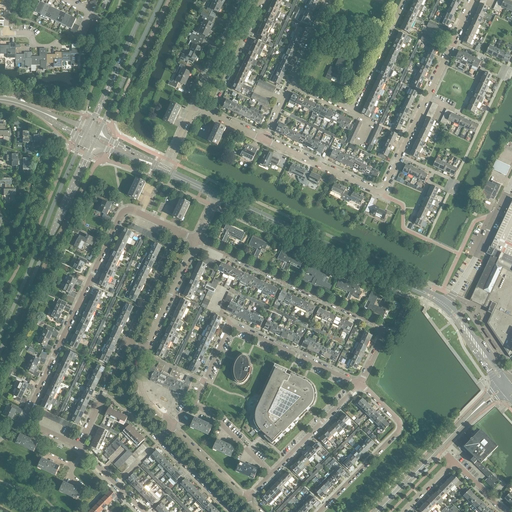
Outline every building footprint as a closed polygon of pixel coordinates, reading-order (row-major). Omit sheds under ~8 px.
[(309,0),(307,0),(306,5),(308,6),(315,9),(318,4),(311,1),(309,0)] [(506,0),(504,0),(504,1),(503,4),(501,7),(507,9),(510,2),(506,1),(506,0)] [(35,12),(41,14),(45,4),(40,2),(35,12)] [(204,9),(202,12),(210,16),(211,13),(216,15),(217,12),(219,13),(222,7),(223,8),(224,8),(222,7),(211,2),(206,11),(204,9)] [(280,6),(272,2),(270,7),(278,11),(280,6)] [(422,5),(414,2),(411,7),(422,12),(424,6),(422,5)] [(452,2),(449,8),(456,11),(458,5),(452,2)] [(488,7),(485,6),(479,3),(478,5),(480,6),(478,9),(485,12),(488,7)] [(51,7),(45,4),(41,14),(46,17),(51,7)] [(308,6),(306,11),(313,15),(315,9),(308,6)] [(56,9),(51,7),(46,17),(51,19),(56,9)] [(278,11),(270,7),(267,13),(277,18),(278,18),(280,12),(278,11)] [(422,12),(411,7),(409,13),(416,16),(419,18),(422,12)] [(449,8),(447,14),(453,17),(456,11),(449,8)] [(56,22),(61,12),(56,9),(51,19),(56,22)] [(485,12),(478,9),(477,13),(475,12),(474,14),(483,18),(485,12)] [(306,11),(303,17),(310,20),(313,15),(306,11)] [(61,24),(66,14),(61,12),(56,22),(61,24)] [(203,16),(199,25),(200,26),(212,32),(212,31),(211,31),(214,25),(211,23),(212,20),(209,19),(210,16),(202,12),(201,15),(203,16)] [(277,18),(267,13),(264,18),(273,22),(272,22),(275,24),(276,21),(275,21),(277,18)] [(416,16),(409,13),(406,19),(414,22),(416,16)] [(67,27),(71,17),(66,14),(61,24),(67,27)] [(443,15),(441,18),(444,19),(450,22),(451,20),(452,21),(454,17),(453,17),(447,14),(445,16),(443,15)] [(483,18),(474,14),(473,16),(475,17),(473,20),(480,23),(483,18)] [(300,15),(298,21),(301,22),(308,26),(310,20),(303,17),(300,15)] [(72,29),(73,26),(74,24),(76,19),(71,17),(67,27),(72,29)] [(264,18),(262,24),(272,29),(273,29),(274,27),(275,24),(272,22),(273,22),(264,18)] [(441,18),(439,24),(441,25),(446,27),(448,28),(450,22),(444,19),(441,18)] [(414,22),(406,19),(403,24),(411,28),(414,22)] [(480,23),(473,20),(471,24),(470,23),(469,25),(477,29),(480,23)] [(272,29),(262,24),(259,29),(269,34),(270,34),(271,32),(270,32),(272,29)] [(411,28),(403,24),(401,30),(408,33),(411,28)] [(298,28),(296,33),(303,36),(305,31),(304,30),(305,27),(300,25),(298,28)] [(477,29),(469,25),(468,27),(469,28),(468,31),(475,34),(477,29)] [(192,33),(191,36),(199,40),(200,37),(203,39),(205,36),(208,37),(211,31),(212,32),(200,26),(196,35),(192,33)] [(269,34),(259,29),(257,35),(256,38),(266,43),(268,38),(268,37),(269,34)] [(475,34),(468,31),(466,35),(465,34),(464,36),(472,40),(475,34)] [(296,33),(293,38),(300,42),(303,36),(296,33)] [(399,33),(396,38),(404,42),(407,36),(399,33)] [(192,40),(188,49),(201,56),(201,55),(200,55),(202,49),(199,47),(201,44),(197,43),(199,40),(191,36),(190,39),(192,40)] [(472,40),(464,36),(463,38),(465,39),(463,42),(470,46),(472,40)] [(293,38),(291,44),(298,47),(300,42),(293,38)] [(396,38),(394,44),(401,48),(403,44),(406,45),(406,43),(404,42),(396,38)] [(254,40),(252,46),(263,51),(265,45),(254,40)] [(0,47),(0,53),(0,54),(8,54),(8,58),(16,58),(16,55),(16,44),(11,44),(11,46),(9,46),(0,46),(0,48),(0,47)] [(291,44),(288,49),(295,53),(298,47),(291,44)] [(394,44),(391,50),(399,53),(401,48),(394,44)] [(72,53),(62,53),(62,61),(67,61),(72,61),(72,66),(78,66),(78,57),(79,57),(79,49),(82,49),(82,45),(79,45),(79,49),(72,49),(72,53)] [(263,51),(252,46),(249,51),(257,55),(260,56),(263,51)] [(491,56),(495,48),(489,46),(486,53),(491,56)] [(286,48),(283,53),(285,55),(293,58),(295,53),(288,49),(286,48)] [(435,56),(437,51),(431,48),(428,53),(435,56)] [(497,58),(500,51),(495,48),(491,56),(497,58)] [(183,54),(180,61),(187,64),(189,61),(193,63),(194,60),(196,61),(199,55),(201,56),(188,49),(185,55),(183,54)] [(391,50),(388,55),(396,59),(399,53),(391,50)] [(257,55),(249,51),(247,57),(255,60),(257,55)] [(460,64),(465,53),(463,52),(463,53),(459,51),(454,61),(460,64)] [(502,61),(506,54),(500,51),(497,58),(502,61)] [(16,58),(16,63),(25,63),(25,68),(32,68),(32,65),(32,57),(32,53),(26,53),(26,55),(16,55),(16,58)] [(57,55),(47,55),(47,63),(54,63),(54,68),(62,68),(62,64),(62,61),(62,53),(57,53),(57,55)] [(432,62),(435,56),(428,53),(426,59),(432,62)] [(465,66),(467,64),(470,57),(467,55),(467,54),(465,53),(460,64),(465,66)] [(325,78),(331,81),(333,77),(336,78),(341,68),(345,69),(348,62),(354,65),(352,68),(359,72),(364,63),(345,54),(343,59),(339,57),(334,68),(330,67),(325,78)] [(508,63),(511,56),(506,54),(502,61),(508,63)] [(40,57),(32,57),(32,65),(32,68),(32,70),(32,71),(36,71),(36,70),(36,65),(41,65),(41,70),(47,70),(47,63),(47,55),(42,55),(42,57),(40,57)] [(285,55),(283,60),(290,63),(293,58),(285,55)] [(388,55),(386,61),(394,65),(396,59),(388,55)] [(255,60),(247,57),(244,62),(255,67),(257,62),(255,60)] [(472,66),(476,58),(474,57),(473,58),(470,57),(467,64),(472,66)] [(429,67),(432,62),(426,59),(423,58),(420,63),(423,64),(429,67)] [(478,59),(476,58),(472,66),(477,69),(481,62),(477,60),(478,59)] [(283,60),(280,66),(287,69),(288,68),(290,63),(283,60)] [(181,65),(176,74),(188,79),(190,80),(190,79),(188,79),(191,73),(189,72),(190,70),(189,70),(189,69),(191,69),(186,67),(187,64),(180,61),(178,64),(181,65)] [(386,61),(383,67),(391,70),(394,65),(386,61)] [(255,67),(244,62),(242,67),(250,71),(252,72),(255,67)] [(278,64),(275,70),(278,71),(285,74),(287,69),(280,66),(278,64)] [(427,73),(429,67),(423,64),(420,70),(427,73)] [(250,71),(242,67),(239,73),(247,77),(250,71)] [(381,72),(379,75),(387,79),(387,78),(390,79),(394,71),(391,70),(383,67),(381,72)] [(275,70),(273,75),(275,76),(282,80),(285,74),(278,71),(275,70)] [(424,79),(427,73),(420,70),(418,76),(424,79)] [(492,75),(483,71),(482,73),(484,74),(482,78),(489,81),(492,75)] [(247,77),(239,73),(237,78),(244,82),(247,77)] [(170,81),(168,85),(176,88),(178,85),(179,82),(180,83),(182,84),(185,85),(188,79),(176,74),(172,83),(170,81)] [(272,75),(270,80),(280,85),(282,80),(275,76),(273,75),(272,75)] [(379,75),(377,81),(384,84),(387,79),(379,75)] [(421,84),(424,79),(418,76),(415,81),(421,84)] [(244,82),(237,78),(234,84),(242,87),(244,82)] [(489,81),(482,78),(480,81),(479,80),(478,82),(486,86),(489,81)] [(377,81),(374,86),(382,90),(384,84),(377,81)] [(419,90),(421,84),(415,81),(412,87),(419,90)] [(486,86),(478,82),(477,84),(478,85),(477,89),(484,92),(486,86)] [(242,87),(234,84),(231,89),(242,94),(244,91),(247,93),(248,90),(245,89),(242,87)] [(374,86),(371,92),(379,95),(382,97),(384,91),(382,90),(374,86)] [(484,92),(477,89),(475,92),(474,91),(473,93),(481,97),(484,92)] [(415,98),(417,93),(411,90),(408,95),(415,98)] [(371,92),(369,97),(376,101),(379,95),(371,92)] [(481,97),(473,93),(472,95),(474,96),(472,99),(479,103),(481,104),(484,98),(481,97)] [(293,94),(289,104),(295,106),(299,97),(293,94)] [(412,104),(415,98),(408,95),(406,101),(412,104)] [(305,99),(299,97),(295,106),(298,108),(299,105),(302,107),(305,99)] [(369,97),(366,103),(374,107),(376,101),(369,97)] [(227,99),(223,107),(228,110),(232,102),(227,99)] [(232,102),(228,110),(234,113),(238,104),(239,102),(233,99),(232,102)] [(311,102),(305,99),(302,107),(304,108),(303,110),(306,112),(307,109),(311,102)] [(479,103),(472,99),(470,103),(469,102),(468,104),(476,108),(479,103)] [(409,109),(412,104),(406,101),(403,107),(409,109)] [(317,105),(311,102),(307,109),(313,112),(317,105)] [(178,115),(181,107),(172,103),(164,121),(173,125),(177,117),(179,118),(180,116),(178,115)] [(366,103),(363,109),(371,112),(374,114),(377,108),(374,107),(366,103)] [(238,104),(234,113),(239,115),(243,107),(238,104)] [(476,108),(468,104),(467,106),(468,107),(467,110),(474,114),(476,108)] [(318,118),(323,108),(317,105),(313,112),(312,115),(318,118)] [(243,107),(239,115),(245,118),(249,110),(243,107)] [(407,115),(409,109),(403,107),(401,112),(407,115)] [(249,110),(245,118),(250,120),(255,109),(252,108),(250,110),(249,110)] [(328,110),(323,108),(318,118),(324,120),(328,110)] [(255,109),(250,120),(256,123),(260,115),(261,112),(255,109)] [(363,109),(361,114),(369,118),(371,119),(374,114),(371,112),(363,109)] [(330,123),(334,113),(328,110),(324,120),(330,123)] [(404,121),(407,115),(401,112),(398,118),(404,121)] [(453,123),(456,116),(453,114),(454,113),(452,112),(450,115),(449,118),(448,121),(453,123)] [(334,113),(330,123),(332,124),(333,122),(337,123),(340,116),(334,113)] [(260,115),(256,123),(261,125),(265,117),(260,115)] [(342,128),(346,119),(340,116),(337,123),(340,125),(339,127),(342,128)] [(459,126),(463,117),(461,116),(460,118),(456,116),(453,123),(459,126)] [(434,121),(431,119),(426,117),(425,119),(426,119),(425,123),(432,126),(434,121)] [(464,128),(467,121),(464,120),(465,118),(463,117),(459,126),(464,128)] [(402,126),(404,121),(398,118),(395,123),(402,126)] [(351,124),(352,121),(346,119),(342,128),(344,129),(345,127),(348,128),(348,130),(351,131),(353,125),(351,124)] [(281,135),(285,128),(286,125),(278,121),(275,128),(277,129),(275,132),(281,135)] [(470,131),(473,122),(472,121),(471,123),(467,121),(464,128),(470,131)] [(475,123),(473,122),(470,131),(475,133),(478,126),(475,125),(475,123)] [(399,132),(402,126),(395,123),(393,129),(399,132)] [(432,126),(425,123),(423,126),(422,126),(421,128),(429,132),(432,126)] [(218,146),(226,128),(216,124),(213,131),(211,130),(210,133),(212,134),(208,141),(218,146)] [(287,137),(290,130),(285,128),(281,135),(287,137)] [(429,132),(421,128),(420,130),(421,130),(420,134),(427,137),(429,132)] [(293,140),(296,133),(290,130),(287,137),(293,140)] [(5,131),(0,131),(0,136),(3,137),(3,142),(9,142),(9,131),(5,131)] [(22,132),(17,132),(17,138),(22,138),(22,139),(23,139),(23,143),(22,143),(29,143),(29,142),(29,136),(29,132),(22,132)] [(391,132),(388,138),(395,141),(397,135),(391,132)] [(299,143),(302,136),(296,133),(293,140),(299,143)] [(427,137),(420,134),(418,137),(417,136),(416,138),(424,142),(427,137)] [(305,146),(309,136),(306,135),(305,137),(302,136),(299,143),(305,146)] [(33,136),(29,136),(29,142),(33,142),(33,143),(34,143),(34,147),(33,147),(34,147),(40,147),(40,136),(33,136)] [(311,149),(314,142),(311,140),(312,138),(309,136),(305,146),(311,149)] [(392,146),(395,141),(388,138),(386,143),(392,146)] [(424,142),(416,138),(415,140),(416,141),(415,145),(422,148),(424,142)] [(317,151),(321,142),(315,139),(314,142),(311,149),(317,151)] [(326,153),(330,146),(321,142),(317,151),(322,154),(324,152),(326,153)] [(390,152),(392,146),(386,143),(383,149),(390,152)] [(422,148),(415,145),(413,148),(412,147),(411,149),(419,153),(422,148)] [(331,147),(328,154),(331,155),(330,158),(336,160),(340,151),(337,149),(331,147)] [(245,149),(244,152),(243,151),(241,156),(242,157),(243,158),(243,157),(252,161),(258,149),(254,148),(252,152),(245,149)] [(387,158),(390,152),(383,149),(381,154),(379,154),(377,156),(383,159),(384,156),(387,158)] [(419,153),(411,149),(410,151),(411,152),(410,156),(417,159),(419,153)] [(270,163),(276,165),(277,166),(280,160),(272,156),(273,155),(266,151),(260,164),(267,167),(270,163)] [(341,163),(346,154),(340,151),(336,160),(341,163)] [(347,166),(351,159),(352,157),(346,154),(341,163),(347,166)] [(11,155),(7,155),(7,161),(12,161),(12,162),(12,166),(11,166),(11,167),(12,167),(18,167),(18,165),(18,159),(18,155),(11,155)] [(22,159),(18,159),(18,165),(22,165),(23,165),(23,166),(23,170),(22,170),(23,170),(29,170),(29,159),(22,159)] [(353,169),(357,162),(351,159),(347,166),(353,169)] [(359,171),(362,164),(364,162),(358,159),(357,162),(353,169),(359,171)] [(438,169),(441,162),(438,161),(437,160),(436,159),(433,166),(438,169)] [(504,163),(497,160),(493,170),(499,173),(506,176),(511,167),(504,163)] [(444,172),(447,165),(441,162),(438,169),(444,172)] [(303,184),(308,173),(305,172),(306,170),(292,164),(289,170),(293,172),(293,174),(298,176),(298,177),(299,180),(300,181),(299,183),(303,184)] [(365,174),(368,167),(362,164),(359,171),(365,174)] [(401,171),(399,174),(403,175),(404,173),(408,174),(412,166),(410,165),(409,166),(406,165),(402,172),(401,171)] [(449,174),(452,167),(447,165),(444,172),(449,174)] [(412,166),(408,174),(413,177),(417,170),(413,168),(414,167),(412,166)] [(371,177),(374,170),(368,167),(365,174),(371,177)] [(455,177),(458,170),(452,167),(449,174),(455,177)] [(380,173),(374,170),(371,177),(377,180),(380,173)] [(417,170),(413,177),(419,180),(423,171),(421,170),(420,172),(417,170)] [(423,171),(419,180),(424,182),(428,175),(424,174),(425,172),(423,171)] [(311,174),(308,173),(303,184),(306,186),(308,181),(317,185),(321,177),(312,173),(311,174)] [(11,190),(11,179),(0,178),(0,184),(5,184),(5,190),(11,190)] [(142,190),(146,183),(137,178),(128,196),(138,200),(141,193),(143,194),(144,191),(142,190)] [(501,185),(493,181),(492,184),(487,182),(480,197),(489,201),(490,199),(491,199),(494,200),(501,185)] [(341,199),(345,200),(349,192),(345,191),(346,189),(335,184),(332,189),(331,190),(332,190),(331,192),(342,197),(341,199)] [(438,189),(430,185),(429,187),(430,188),(429,191),(436,194),(438,189)] [(5,190),(3,190),(3,196),(4,196),(4,195),(8,195),(8,196),(9,196),(9,201),(15,201),(15,196),(15,190),(11,190),(5,190)] [(436,194),(429,191),(427,194),(426,194),(425,196),(433,200),(436,194)] [(352,194),(349,192),(345,200),(348,202),(349,200),(360,206),(361,204),(362,203),(364,197),(353,192),(352,194)] [(433,200),(425,196),(424,198),(425,198),(424,202),(431,205),(433,200)] [(190,203),(181,199),(178,207),(175,206),(174,208),(176,209),(173,217),(182,221),(190,203)] [(478,283),(470,301),(490,310),(489,310),(491,313),(491,314),(487,324),(510,358),(511,356),(511,200),(511,203),(490,248),(494,249),(491,255),(491,256),(488,261),(485,268),(484,270),(479,281),(478,283)] [(102,218),(111,222),(113,218),(107,215),(112,205),(103,201),(99,212),(104,214),(102,218)] [(431,205),(424,202),(422,205),(421,205),(420,207),(428,211),(431,205)] [(375,206),(374,207),(373,206),(374,205),(369,203),(365,211),(369,213),(370,211),(372,212),(371,214),(383,220),(386,214),(390,216),(391,213),(387,211),(386,213),(378,209),(379,208),(375,206)] [(428,211),(420,207),(419,209),(420,209),(419,213),(426,216),(428,211)] [(426,216),(419,213),(417,216),(416,216),(415,218),(423,221),(426,216)] [(423,221),(415,218),(414,220),(416,220),(414,224),(421,227),(423,221)] [(229,236),(236,240),(241,242),(245,233),(227,224),(224,229),(227,231),(222,241),(225,243),(229,236)] [(78,233),(80,228),(73,225),(71,230),(78,233)] [(132,232),(124,229),(123,232),(122,234),(129,238),(130,235),(132,232)] [(129,238),(122,234),(120,236),(121,236),(119,240),(126,243),(128,240),(129,238)] [(78,239),(75,247),(81,250),(83,246),(85,247),(86,246),(87,246),(88,246),(89,246),(90,245),(92,246),(95,239),(87,235),(86,239),(80,236),(78,239)] [(265,250),(268,244),(253,237),(249,245),(257,249),(254,256),(258,258),(262,249),(265,250)] [(126,243),(119,240),(118,243),(117,243),(116,245),(124,249),(125,247),(126,243)] [(153,246),(152,248),(159,252),(160,250),(162,246),(157,244),(155,243),(153,246)] [(123,251),(124,249),(116,245),(115,247),(116,248),(114,251),(121,254),(123,251)] [(151,251),(150,254),(157,257),(158,254),(158,253),(159,252),(152,248),(151,251)] [(291,263),(300,267),(303,260),(281,250),(277,259),(286,263),(283,270),(287,272),(291,263)] [(120,258),(121,254),(114,251),(112,254),(111,256),(119,260),(120,258)] [(148,253),(146,257),(148,257),(147,260),(154,263),(155,261),(157,257),(150,254),(148,253)] [(119,260),(111,256),(110,259),(109,262),(116,266),(118,262),(119,260)] [(77,260),(74,268),(81,272),(84,264),(86,265),(88,261),(80,257),(78,260),(77,260)] [(144,258),(141,264),(144,265),(151,269),(153,265),(154,263),(147,260),(144,258)] [(116,266),(109,262),(107,266),(106,268),(114,271),(115,269),(114,269),(116,266)] [(197,265),(196,267),(204,271),(207,265),(207,264),(206,263),(203,262),(203,263),(200,262),(198,265),(197,265)] [(225,265),(222,263),(218,270),(224,273),(228,265),(225,264),(225,265)] [(141,264),(139,269),(149,274),(149,272),(150,272),(151,269),(144,265),(141,264)] [(310,264),(306,272),(315,276),(312,283),(315,285),(315,283),(329,289),(331,285),(323,282),(325,277),(330,280),(333,274),(325,270),(310,264)] [(228,265),(224,273),(223,276),(228,278),(230,276),(233,268),(230,267),(230,266),(228,265)] [(196,270),(194,273),(202,276),(204,271),(196,267),(195,269),(196,270)] [(114,271),(106,268),(105,270),(103,274),(111,277),(112,274),(113,274),(114,271)] [(236,270),(233,268),(230,276),(235,278),(239,270),(237,269),(236,270)] [(139,270),(136,275),(146,280),(148,276),(149,274),(139,269),(139,270)] [(241,272),(239,270),(235,278),(241,281),(244,274),(241,272)] [(192,276),(191,278),(199,282),(202,276),(194,273),(193,276),(192,276)] [(111,277),(103,274),(102,277),(101,277),(100,279),(108,283),(109,280),(111,277)] [(245,286),(250,276),(248,275),(244,274),(241,281),(239,284),(245,286)] [(77,283),(82,285),(83,281),(70,275),(66,284),(74,287),(75,285),(76,286),(77,283)] [(136,275),(134,281),(143,285),(144,283),(144,284),(146,280),(136,275)] [(252,286),(255,279),(252,277),(250,276),(245,286),(251,289),(252,286)] [(191,281),(189,284),(196,288),(199,282),(191,278),(190,280),(191,281)] [(362,292),(358,291),(360,287),(340,278),(336,286),(349,293),(347,299),(350,300),(352,295),(355,297),(359,299),(362,292)] [(108,283),(100,279),(99,281),(100,281),(98,285),(105,288),(107,285),(108,283)] [(259,281),(255,279),(252,286),(257,289),(261,281),(259,280),(259,281)] [(134,281),(131,286),(141,291),(143,287),(142,287),(143,285),(134,281)] [(263,282),(261,281),(257,289),(263,292),(267,284),(263,283),(263,282)] [(72,292),(74,287),(66,284),(63,291),(69,293),(68,295),(75,298),(77,295),(72,292)] [(187,287),(186,290),(194,293),(196,288),(189,284),(187,288),(187,287)] [(270,286),(267,284),(263,292),(262,294),(268,297),(269,294),(272,286),(270,285),(270,286)] [(131,286),(128,292),(131,293),(138,297),(139,295),(141,291),(131,286)] [(275,288),(272,286),(269,294),(274,297),(278,290),(274,288),(275,288)] [(205,294),(207,291),(199,288),(196,294),(201,296),(199,299),(200,299),(203,293),(205,294)] [(94,293),(93,295),(101,299),(102,296),(104,293),(96,289),(94,293)] [(185,292),(184,295),(191,299),(194,293),(186,290),(185,292)] [(127,291),(124,297),(128,299),(129,299),(136,302),(137,299),(137,298),(138,297),(131,293),(128,292),(127,291)] [(281,291),(278,299),(282,300),(280,303),(283,304),(283,303),(284,301),(287,294),(281,291)] [(371,301),(367,309),(384,317),(387,310),(389,311),(393,302),(386,299),(381,308),(374,305),(379,295),(371,292),(368,300),(371,301)] [(284,301),(283,303),(289,306),(289,304),(293,296),(287,294),(284,301)] [(100,301),(101,299),(93,295),(92,297),(91,301),(98,304),(100,301)] [(293,296),(289,304),(295,307),(299,299),(293,296)] [(180,302),(179,304),(186,308),(189,302),(182,299),(180,303),(180,302)] [(299,299),(295,307),(301,309),(304,302),(299,299)] [(64,309),(69,311),(71,307),(66,305),(66,303),(59,300),(54,310),(62,314),(64,309)] [(98,304),(91,301),(89,304),(88,306),(96,310),(97,308),(98,304)] [(227,309),(226,311),(230,312),(232,313),(237,304),(231,301),(230,304),(228,306),(227,309)] [(304,302),(301,309),(307,312),(310,304),(304,302)] [(125,307),(124,309),(131,312),(131,310),(132,311),(134,307),(126,303),(125,307)] [(186,308),(179,304),(178,307),(177,310),(184,314),(186,308)] [(237,304),(232,313),(234,315),(234,314),(238,316),(241,309),(242,307),(237,304)] [(310,304),(307,312),(312,314),(315,307),(310,304)] [(96,310),(88,306),(87,308),(85,312),(93,316),(94,312),(95,312),(96,310)] [(130,314),(131,312),(124,309),(123,311),(121,315),(128,318),(130,315),(130,314)] [(243,319),(247,312),(241,309),(238,316),(241,318),(243,319)] [(321,319),(325,311),(319,309),(316,316),(321,319)] [(59,319),(62,314),(54,310),(51,317),(57,320),(56,321),(63,325),(65,321),(59,319)] [(184,314),(177,310),(175,314),(174,314),(173,316),(181,319),(184,314)] [(249,321),(253,314),(249,313),(250,311),(248,310),(247,312),(243,319),(246,320),(249,321)] [(327,321),(330,314),(325,311),(321,319),(327,321)] [(93,316),(85,312),(84,315),(83,315),(82,317),(90,321),(91,319),(93,316)] [(212,313),(209,319),(212,320),(219,324),(222,318),(214,314),(212,313)] [(255,324),(258,317),(253,314),(249,321),(253,323),(255,324)] [(333,324),(336,317),(330,314),(327,321),(333,324)] [(126,322),(128,318),(121,315),(120,318),(118,317),(116,320),(118,320),(125,324),(126,322)] [(181,319),(173,316),(172,318),(173,318),(171,322),(181,326),(183,323),(180,321),(181,319)] [(90,321),(82,317),(81,320),(82,320),(80,323),(87,327),(89,323),(90,321)] [(264,319),(258,317),(255,324),(257,325),(261,327),(264,319)] [(338,327),(342,319),(336,317),(333,324),(338,327)] [(209,319),(206,325),(209,326),(216,329),(219,324),(212,320),(209,319)] [(344,329),(347,322),(342,319),(338,327),(344,329)] [(124,326),(125,324),(118,320),(117,323),(116,326),(123,329),(125,326),(124,326)] [(270,331),(273,324),(267,321),(264,328),(267,330),(270,331)] [(181,326),(171,322),(170,325),(169,325),(168,327),(176,331),(177,329),(180,330),(181,326)] [(348,335),(353,325),(347,322),(344,329),(343,332),(348,335)] [(87,327),(80,323),(79,327),(78,326),(77,329),(85,332),(86,330),(87,327)] [(275,334),(279,326),(273,324),(270,331),(272,332),(275,334)] [(52,335),(57,338),(59,334),(55,330),(47,326),(46,330),(45,330),(42,336),(49,340),(52,335)] [(121,333),(123,329),(116,326),(114,329),(113,332),(120,335),(121,333)] [(209,326),(206,332),(214,335),(216,329),(209,326)] [(281,336),(284,329),(279,326),(275,334),(279,335),(281,336)] [(176,331),(168,327),(167,329),(168,329),(166,333),(176,338),(177,338),(179,334),(176,333),(175,333),(176,331)] [(85,332),(77,329),(76,331),(75,335),(82,338),(84,335),(85,332)] [(287,339),(290,332),(284,329),(281,336),(283,338),(283,337),(287,339)] [(119,337),(120,335),(113,332),(112,334),(111,337),(118,341),(119,337)] [(206,332),(204,337),(211,341),(214,335),(206,332)] [(292,342),(296,334),(290,332),(287,339),(290,340),(290,341),(292,342)] [(297,332),(296,334),(292,342),(295,343),(298,344),(303,334),(297,332)] [(365,332),(362,338),(370,341),(371,339),(370,339),(372,336),(365,332)] [(176,338),(166,333),(164,336),(163,338),(171,342),(173,343),(176,338)] [(81,341),(82,338),(75,335),(73,338),(72,340),(80,344),(81,341)] [(47,345),(49,340),(42,336),(38,343),(44,346),(44,348),(51,351),(52,347),(47,345)] [(202,336),(199,342),(201,343),(209,346),(211,341),(204,337),(202,336)] [(116,344),(118,341),(111,337),(109,341),(108,343),(115,346),(116,344)] [(307,349),(312,339),(308,337),(307,340),(305,339),(302,346),(305,347),(305,348),(307,349)] [(171,342),(163,338),(162,340),(162,341),(161,344),(168,348),(171,342)] [(369,344),(370,341),(362,338),(360,344),(367,347),(368,344),(369,344)] [(313,351),(317,344),(314,343),(316,340),(312,339),(307,349),(310,350),(313,351)] [(80,344),(72,340),(71,342),(69,346),(77,349),(78,346),(79,346),(80,344)] [(199,342),(197,347),(199,348),(206,352),(209,346),(201,343),(199,342)] [(367,347),(360,344),(357,342),(354,348),(357,349),(364,353),(365,350),(367,347)] [(114,348),(115,346),(108,343),(107,345),(105,349),(112,352),(114,348)] [(168,348),(161,344),(159,347),(158,350),(168,354),(170,351),(167,350),(168,348)] [(319,354),(322,347),(317,344),(313,351),(316,353),(319,354)] [(324,356),(328,349),(322,347),(319,354),(321,355),(324,356)] [(196,354),(203,357),(206,352),(199,348),(196,354)] [(363,355),(364,353),(357,349),(354,348),(352,353),(354,355),(361,358),(363,355)] [(111,356),(112,352),(105,349),(104,352),(103,352),(102,354),(109,358),(110,356),(111,356)] [(330,359),(333,352),(328,349),(324,356),(328,358),(330,359)] [(335,349),(333,352),(330,359),(332,360),(336,362),(340,352),(335,349)] [(65,354),(64,356),(72,360),(75,361),(76,359),(77,355),(75,354),(67,350),(66,354),(65,354)] [(168,354),(158,350),(157,352),(155,355),(163,359),(164,356),(167,358),(168,354)] [(194,353),(191,358),(193,359),(201,363),(203,357),(196,354),(194,353)] [(108,359),(109,358),(102,354),(101,357),(102,357),(100,360),(106,363),(107,363),(109,360),(108,359)] [(250,374),(251,367),(251,365),(251,363),(250,361),(249,359),(248,357),(248,356),(247,356),(246,355),(245,355),(243,354),(242,355),(241,355),(240,355),(238,357),(237,358),(236,360),(235,361),(234,363),(233,365),(232,370),(232,372),(232,374),(233,376),(233,377),(234,379),(234,380),(235,381),(236,382),(236,383),(237,383),(238,384),(240,384),(241,384),(242,384),(243,383),(244,383),(245,381),(247,380),(248,378),(249,376),(250,374)] [(360,361),(361,358),(354,355),(352,360),(359,364),(360,362),(360,361)] [(39,361),(44,364),(45,364),(46,360),(39,357),(38,359),(32,356),(29,362),(37,366),(39,361)] [(64,358),(62,362),(69,365),(71,362),(72,360),(64,356),(63,358),(64,358)] [(193,359),(191,365),(198,368),(201,363),(193,359)] [(349,359),(346,365),(349,366),(356,369),(358,366),(359,364),(352,360),(349,359)] [(40,373),(37,372),(37,371),(36,371),(37,369),(36,369),(37,366),(29,362),(26,369),(29,371),(28,373),(38,378),(40,373)] [(60,365),(59,367),(67,371),(68,369),(68,368),(69,365),(62,362),(61,365),(60,365)] [(157,383),(162,371),(165,365),(159,363),(156,368),(151,365),(147,374),(152,376),(150,380),(157,383)] [(98,364),(95,370),(102,373),(103,371),(103,372),(105,368),(104,367),(99,365),(98,364)] [(264,434),(266,432),(267,434),(265,436),(274,445),(311,408),(312,406),(313,405),(314,403),(315,401),(316,399),(316,397),(316,395),(316,394),(316,392),(315,390),(315,388),(314,386),(313,385),(312,383),(310,382),(309,381),(307,380),(306,379),(292,372),(290,376),(285,374),(287,370),(275,364),(255,407),(255,408),(254,409),(254,410),(254,411),(253,412),(253,413),(253,415),(253,416),(253,417),(253,418),(253,420),(254,422),(255,424),(256,426),(257,428),(258,430),(260,432),(261,431),(264,434)] [(191,365),(188,371),(196,374),(198,368),(191,365)] [(59,369),(57,373),(64,376),(66,373),(67,371),(59,367),(58,369),(59,369)] [(101,375),(102,373),(95,370),(92,369),(89,375),(99,379),(101,376),(101,375)] [(172,390),(178,378),(180,373),(172,369),(169,375),(169,374),(163,386),(172,390)] [(163,386),(169,374),(168,374),(169,373),(167,372),(167,373),(162,371),(157,383),(163,386)] [(55,376),(54,378),(62,382),(63,380),(62,380),(64,376),(57,373),(55,376)] [(98,383),(99,379),(89,375),(87,380),(90,382),(96,385),(97,383),(98,383)] [(190,384),(191,381),(193,378),(187,376),(184,382),(190,384)] [(53,381),(52,384),(59,388),(60,384),(61,384),(62,382),(54,378),(53,380),(53,381)] [(179,393),(184,382),(178,378),(172,390),(179,393)] [(20,382),(17,389),(25,392),(27,388),(32,390),(34,386),(24,382),(24,384),(20,382)] [(96,387),(96,385),(90,382),(88,384),(89,384),(87,387),(94,390),(96,387)] [(189,387),(190,384),(184,382),(179,393),(186,396),(190,387),(189,387)] [(49,387),(48,390),(56,393),(57,391),(59,388),(52,384),(50,388),(49,387)] [(92,394),(94,390),(87,387),(86,390),(85,390),(84,393),(91,396),(92,394)] [(22,397),(25,392),(17,389),(14,396),(17,397),(16,400),(22,403),(22,402),(26,403),(28,400),(22,397)] [(48,392),(46,396),(53,399),(54,399),(55,395),(55,396),(56,393),(48,390),(47,392),(48,392)] [(90,398),(91,396),(84,393),(83,395),(84,395),(82,398),(89,402),(91,398),(90,398)] [(44,399),(43,401),(51,405),(54,406),(56,400),(54,399),(53,399),(46,396),(45,399),(44,399)] [(87,405),(89,402),(82,398),(80,402),(79,404),(86,407),(87,405)] [(357,405),(361,409),(367,403),(362,399),(360,401),(359,399),(354,404),(356,406),(357,405)] [(43,403),(41,407),(48,410),(50,407),(51,405),(43,401),(42,403),(43,403)] [(86,407),(79,404),(76,403),(74,408),(77,410),(84,413),(85,409),(86,407)] [(371,407),(367,403),(361,409),(366,413),(371,407)] [(16,411),(21,414),(23,410),(12,405),(11,407),(9,406),(4,415),(12,419),(16,411)] [(376,412),(371,407),(366,413),(370,418),(376,412)] [(114,410),(109,408),(105,417),(110,419),(114,410)] [(82,417),(84,413),(77,410),(75,413),(74,415),(81,419),(82,417)] [(113,423),(114,421),(118,413),(114,410),(110,419),(109,421),(113,423)] [(380,416),(376,412),(370,418),(375,422),(380,416)] [(119,423),(123,415),(118,413),(114,421),(119,423)] [(80,421),(81,419),(74,415),(71,414),(68,420),(78,424),(80,421)] [(345,414),(340,418),(345,423),(349,419),(346,415),(345,414)] [(128,417),(123,415),(119,423),(126,427),(129,421),(126,420),(128,417)] [(385,421),(380,416),(375,422),(379,427),(385,421)] [(202,421),(195,418),(190,427),(208,435),(213,426),(205,422),(206,420),(203,419),(202,421)] [(340,418),(336,423),(341,427),(343,430),(347,425),(345,423),(340,418)] [(385,421),(379,427),(377,428),(382,433),(389,425),(385,421)] [(336,423),(332,427),(337,432),(339,434),(343,430),(341,427),(336,423)] [(122,433),(126,436),(127,435),(134,428),(130,425),(122,433)] [(110,432),(99,427),(97,432),(106,436),(105,436),(108,437),(110,432)] [(332,427),(328,431),(332,436),(337,432),(332,427)] [(137,432),(134,428),(127,435),(126,436),(125,437),(129,440),(137,432)] [(481,430),(480,431),(464,447),(474,457),(470,460),(477,467),(481,464),(498,447),(481,430)] [(328,431),(323,435),(328,440),(332,436),(328,431)] [(106,436),(97,432),(95,437),(103,441),(105,436),(106,436)] [(141,435),(137,432),(129,440),(133,444),(141,435)] [(28,438),(21,434),(20,434),(16,444),(34,452),(38,443),(31,439),(32,437),(29,436),(28,438)] [(145,439),(141,435),(133,444),(137,448),(145,439)] [(323,435),(319,439),(324,444),(328,440),(323,435)] [(103,441),(95,437),(93,442),(101,446),(103,441)] [(370,448),(374,444),(369,439),(365,443),(370,448)] [(225,443),(217,440),(213,449),(231,457),(235,448),(228,444),(229,442),(226,441),(225,443)] [(101,446),(93,442),(91,446),(92,447),(91,449),(97,455),(98,453),(99,453),(100,450),(99,450),(101,446)] [(316,443),(312,447),(316,452),(321,448),(316,443)] [(366,452),(370,448),(365,443),(361,447),(366,452)] [(366,452),(361,447),(359,445),(355,449),(357,451),(362,456),(366,452)] [(312,447),(307,452),(312,456),(316,452),(312,447)] [(154,462),(156,459),(160,454),(156,450),(149,457),(154,462)] [(357,460),(362,456),(357,451),(353,456),(357,460)] [(307,452),(303,456),(308,461),(312,456),(307,452)] [(165,459),(160,454),(156,459),(160,463),(165,459)] [(303,456),(299,460),(304,465),(306,467),(310,463),(308,461),(303,456)] [(353,465),(357,460),(353,456),(348,460),(353,465)] [(60,467),(52,463),(53,461),(51,460),(50,462),(42,458),(38,467),(56,476),(60,467)] [(353,465),(348,460),(346,458),(341,463),(346,468),(347,467),(349,469),(353,465)] [(165,459),(160,463),(158,466),(162,470),(164,468),(169,463),(165,459)] [(299,460),(295,464),(300,469),(302,471),(306,467),(304,465),(299,460)] [(250,466),(251,464),(248,463),(247,465),(240,462),(236,471),(254,479),(258,470),(250,466)] [(173,467),(169,463),(164,468),(168,472),(173,467)] [(295,464),(291,468),(296,473),(298,475),(302,471),(300,469),(295,464)] [(500,482),(481,464),(477,467),(488,478),(485,481),(493,489),(498,484),(499,484),(499,483),(500,482)] [(177,471),(173,467),(168,472),(173,476),(177,471)] [(336,468),(334,470),(341,477),(346,473),(341,468),(338,470),(336,468)] [(337,481),(341,477),(334,470),(330,474),(337,481)] [(180,477),(182,475),(177,471),(173,476),(170,478),(176,483),(181,478),(180,477)] [(287,472),(283,476),(288,481),(292,477),(287,472)] [(134,473),(132,475),(127,480),(131,484),(137,478),(138,477),(134,473)] [(333,485),(337,481),(330,474),(326,478),(333,485)] [(453,475),(449,479),(455,485),(457,487),(461,483),(453,475)] [(288,481),(283,476),(279,481),(284,485),(288,481)] [(137,478),(131,484),(135,488),(140,484),(138,481),(139,480),(137,478)] [(329,489),(333,485),(326,478),(322,482),(329,489)] [(182,485),(180,488),(183,490),(185,488),(190,483),(185,479),(180,484),(182,485)] [(455,485),(449,479),(444,484),(450,490),(455,485)] [(284,485),(279,481),(275,485),(280,490),(284,485)] [(82,491),(82,490),(74,487),(75,485),(72,484),(71,486),(64,482),(60,491),(77,500),(82,491)] [(325,494),(329,489),(322,482),(318,487),(320,489),(325,494)] [(190,483),(185,488),(189,492),(194,487),(190,483)] [(140,493),(144,488),(140,484),(135,488),(140,493)] [(450,490),(444,484),(440,488),(446,494),(450,490)] [(280,490),(275,485),(270,489),(278,496),(282,492),(280,490)] [(144,497),(149,492),(146,489),(147,488),(145,487),(144,488),(140,493),(144,497)] [(189,492),(187,494),(191,498),(193,496),(198,491),(194,487),(189,492)] [(446,494),(440,488),(436,492),(442,498),(446,494)] [(510,504),(511,501),(511,494),(509,492),(511,490),(508,488),(503,494),(506,497),(505,498),(510,504)] [(278,496),(270,489),(266,493),(273,500),(278,496)] [(321,498),(325,494),(320,489),(316,493),(321,498)] [(117,496),(111,490),(106,495),(112,500),(117,496)] [(148,501),(155,494),(151,490),(149,492),(144,497),(148,501)] [(474,494),(469,490),(463,496),(468,500),(474,494)] [(198,491),(193,496),(198,500),(202,495),(198,491)] [(442,498),(436,492),(432,497),(438,503),(439,504),(440,505),(444,500),(442,498)] [(273,500),(266,493),(262,498),(265,500),(263,502),(265,504),(267,503),(269,505),(273,500)] [(311,493),(310,495),(310,496),(306,500),(308,501),(313,506),(317,502),(315,499),(316,498),(311,493)] [(160,499),(155,494),(148,501),(152,505),(154,503),(156,504),(160,499)] [(478,499),(474,494),(468,500),(472,505),(478,499)] [(112,500),(106,495),(102,499),(108,505),(112,500)] [(198,500),(195,503),(200,507),(202,505),(207,500),(202,495),(198,500)] [(438,503),(432,497),(427,501),(433,507),(436,504),(437,506),(439,504),(438,503)] [(108,505),(102,499),(97,504),(103,510),(108,505)] [(309,510),(313,506),(308,501),(306,500),(306,499),(302,503),(304,505),(309,510)] [(482,503),(478,499),(472,505),(470,507),(474,511),(476,509),(482,503)] [(202,505),(200,507),(204,511),(206,509),(211,504),(207,500),(202,505)] [(433,507),(427,501),(423,506),(429,511),(433,507)] [(302,511),(306,511),(309,510),(304,505),(302,503),(297,507),(302,511)] [(481,511),(487,507),(482,503),(476,509),(479,511),(481,511)]
